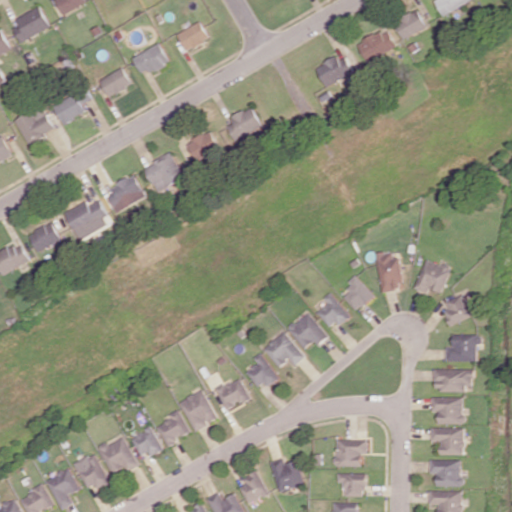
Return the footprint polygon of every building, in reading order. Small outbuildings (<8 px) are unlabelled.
[(55,0),(62,14),(86,2),(84,0),(55,0)] [(436,0),(442,14),(474,1),(473,0),(436,0)] [(21,42),(50,26),(39,5),(16,18),(19,24),(13,27),(21,42)] [(428,27),(420,10),(396,21),(404,38),(428,27)] [(180,32),(188,50),(212,39),(204,21),(180,32)] [(359,43),(369,62),(398,47),(388,27),(359,43)] [(0,30),(0,54),(11,49),(2,30),(0,30)] [(172,60),(162,42),(134,56),(144,75),(172,60)] [(327,86),(355,71),(347,56),(340,60),(338,55),(317,66),(327,86)] [(101,79),(110,96),(133,83),(124,66),(101,79)] [(65,124),(87,110),(83,104),(93,98),(86,87),(54,106),(65,124)] [(57,129),(43,105),(17,120),(30,144),(57,129)] [(227,125),(236,140),(264,124),(252,105),(232,117),(234,121),(227,125)] [(188,142),(196,159),(220,148),(212,130),(188,142)] [(0,137),(0,160),(14,155),(5,135),(0,137)] [(159,191),(185,177),(172,152),(145,166),(159,191)] [(148,194),(135,173),(111,187),(115,193),(109,196),(119,213),(148,194)] [(66,212),(82,240),(114,222),(101,199),(90,205),(87,200),(66,212)] [(40,252),(63,239),(53,221),(30,234),(40,252)] [(23,242),(0,252),(0,264),(4,273),(32,260),(23,242)] [(376,253),(383,292),(404,288),(397,249),(376,253)] [(416,288),(428,292),(430,287),(443,292),(451,267),(426,258),(416,288)] [(344,296),(358,311),(375,295),(356,274),(346,282),(352,289),(344,296)] [(446,310),(449,323),(472,317),(466,294),(447,300),(450,309),(446,310)] [(316,310),(334,329),(350,313),(334,295),(316,310)] [(315,340),(320,345),(330,335),(308,311),(289,328),(307,348),(315,340)] [(296,364),(307,356),(286,330),(265,347),(280,366),(291,358),(296,364)] [(478,360),(478,343),(484,343),(483,333),(454,334),(454,346),(447,346),(447,360),(478,360)] [(259,389),(279,378),(265,351),(255,356),(259,364),(249,369),(259,389)] [(475,368),(436,368),(436,390),(467,390),(467,384),(475,385),(475,368)] [(228,409),(252,397),(242,376),(218,388),(228,409)] [(180,401),(196,430),(219,417),(203,388),(180,401)] [(465,397),(433,396),(433,411),(440,411),(439,422),(465,423),(465,397)] [(167,446),(179,441),(177,437),(190,432),(181,409),(170,413),(172,419),(159,424),(167,446)] [(132,436),(142,458),(163,448),(153,426),(132,436)] [(466,454),(466,428),(433,427),(433,440),(442,440),(441,454),(466,454)] [(98,446),(113,473),(124,466),(127,471),(139,464),(124,436),(109,444),(106,440),(98,446)] [(370,438),(337,439),(338,465),(363,465),(363,454),(370,454),(370,438)] [(86,489),(108,481),(98,452),(75,460),(86,489)] [(272,461),(281,492),(307,484),(300,459),(287,463),(285,457),(272,461)] [(464,459),(432,459),(432,473),(439,473),(438,484),(463,485),(464,459)] [(59,509),(73,503),(69,493),(79,489),(71,468),(47,477),(59,509)] [(248,483),(242,486),(249,503),(269,494),(259,470),(245,476),(248,483)] [(367,496),(367,473),(340,472),(339,485),(348,485),(348,495),(367,496)] [(0,511),(40,511),(54,506),(44,484),(17,497),(18,498),(0,506),(0,511)] [(440,511),(464,511),(465,491),(431,490),(431,503),(441,504),(440,511)] [(210,496),(216,511),(245,511),(237,493),(224,498),(221,492),(210,496)] [(335,511),(359,511),(360,502),(335,502),(335,511)]
